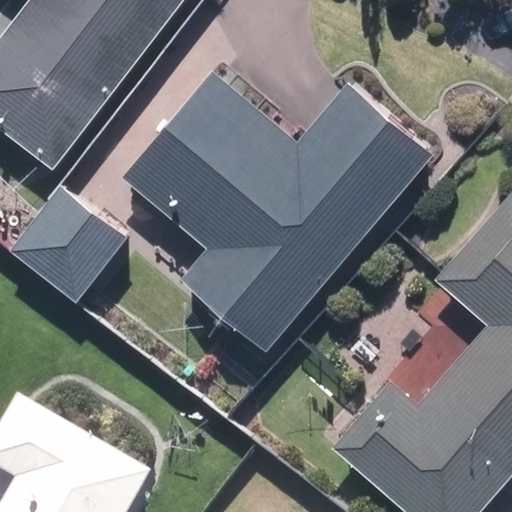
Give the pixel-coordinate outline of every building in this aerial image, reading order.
[(28,0),(0,36),(0,123),(54,165),(181,0),(28,0)] [(437,148),(353,79),(327,111),(305,137),(213,62),(121,173),(213,249),(187,280),(271,349),(437,148)] [(127,229),(68,181),(15,244),(74,293),(127,229)] [(336,439),(417,511),(473,511),(511,469),(511,187),(434,275),(482,318),(414,394),(393,375),(336,439)] [(141,511),(163,476),(25,398),(0,441),(0,471),(23,484),(6,511),(141,511)]
